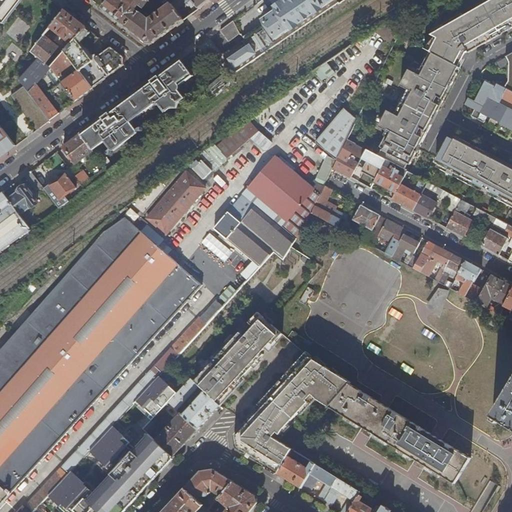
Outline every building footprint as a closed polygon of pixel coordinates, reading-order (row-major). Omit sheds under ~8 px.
[(0,0),(0,13),(11,22),(28,0),(0,0)] [(125,0),(110,0),(103,8),(147,43),(154,43),(184,21),(172,3),(150,20),(137,9),(141,4),(145,8),(151,0),(125,0)] [(169,0),(172,3),(184,21),(200,9),(192,0),(169,0)] [(192,0),(200,9),(211,1),(210,0),(192,0)] [(275,7),(277,10),(263,20),(275,39),(290,29),(291,30),(298,26),(297,25),(314,13),(315,14),(322,9),(321,8),(332,0),(286,0),(283,3),(282,2),(275,7)] [(468,52),(468,53),(493,39),(491,36),(507,27),(509,30),(511,28),(511,0),(492,0),(464,16),(462,13),(443,24),(451,38),(454,37),(456,41),(455,42),(454,43),(454,46),(454,48),(456,49),(466,53),(468,52)] [(49,29),(70,46),(77,39),(81,33),(86,28),(65,11),(49,29)] [(230,42),(241,34),(234,21),(221,30),(230,42)] [(400,33),(396,31),(395,30),(394,31),(386,24),(375,31),(374,31),(393,47),(400,33)] [(86,28),(81,33),(93,44),(99,37),(86,28)] [(372,33),(364,38),(367,42),(375,37),(372,33)] [(59,47),(45,35),(32,51),(39,57),(46,63),(59,47)] [(93,60),(77,39),(70,46),(65,51),(75,65),(79,70),(80,70),(94,88),(124,65),(125,58),(111,47),(93,60)] [(218,51),(210,39),(198,48),(207,59),(218,51)] [(356,116),(358,118),(360,114),(391,50),(382,45),(352,107),(359,112),(356,116)] [(255,55),(250,47),(230,60),(235,68),(255,55)] [(51,62),(49,65),(52,68),(59,77),(64,73),(69,69),(75,65),(65,51),(54,64),(51,62)] [(404,170),(407,171),(407,170),(405,169),(408,164),(410,165),(417,152),(415,151),(419,144),(421,145),(431,125),(429,124),(435,112),(437,113),(447,94),(445,93),(449,86),(451,87),(458,74),(456,73),(459,67),(430,52),(426,59),(424,58),(418,69),(420,70),(418,75),(406,68),(398,84),(410,91),(396,116),(385,109),(376,125),(388,132),(386,136),(383,135),(378,146),(380,147),(376,155),(387,161),(390,163),(404,170)] [(38,84),(52,68),(49,65),(46,63),(39,57),(20,79),(51,120),(60,113),(38,84)] [(193,76),(181,60),(82,134),(94,150),(94,151),(107,141),(113,150),(115,151),(117,150),(137,135),(138,134),(137,131),(131,123),(150,110),(151,110),(152,111),(154,110),(155,110),(156,108),(156,107),(155,105),(156,104),(157,105),(159,105),(161,105),(167,112),(175,106),(180,112),(189,105),(176,88),(193,76)] [(327,63),(320,68),(329,79),(336,73),(327,63)] [(69,78),(63,83),(65,85),(76,101),(94,88),(80,70),(79,70),(75,65),(69,69),(73,75),(69,78)] [(63,83),(69,78),(64,73),(59,77),(62,81),(63,83)] [(51,90),(65,110),(76,101),(65,85),(63,83),(62,81),(51,90)] [(496,87),(485,81),(475,101),(469,98),(465,105),(475,110),(471,116),(484,123),(487,117),(500,123),(499,124),(511,130),(509,136),(511,136),(511,109),(502,104),(500,103),(495,89),(496,87)] [(305,84),(300,88),(303,92),(309,88),(305,84)] [(502,104),(506,97),(504,96),(507,89),(505,88),(497,84),(496,87),(495,89),(500,103),(502,104)] [(299,101),(289,89),(286,92),(253,115),(264,130),(299,101)] [(345,106),(335,98),(324,110),(334,119),(345,106)] [(356,116),(345,106),(334,119),(316,141),(338,159),(358,118),(356,116)] [(251,122),(228,136),(217,146),(228,158),(259,132),(251,122)] [(0,157),(16,146),(3,128),(0,130),(0,157)] [(76,164),(94,150),(82,134),(64,148),(76,164)] [(511,165),(507,163),(505,167),(494,161),(496,157),(456,137),(453,142),(448,139),(435,162),(443,166),(441,170),(453,176),(455,172),(460,176),(459,179),(473,187),(475,183),(498,195),(496,198),(511,206),(511,165)] [(349,149),(363,156),(366,150),(347,140),(333,168),(351,178),(359,164),(346,157),(348,154),(347,153),(349,149)] [(227,161),(214,146),(203,155),(216,170),(227,161)] [(327,154),(317,176),(326,181),(336,158),(327,154)] [(507,163),(496,157),(494,161),(505,167),(507,163)] [(195,158),(188,166),(209,184),(216,175),(195,158)] [(252,260),(260,267),(274,252),(284,260),(312,214),(321,196),(276,158),(245,194),(251,200),(235,217),(229,212),(215,229),(252,260)] [(388,168),(390,163),(387,161),(375,183),(396,194),(401,185),(408,172),(407,171),(404,170),(401,175),(388,168)] [(102,168),(107,175),(110,173),(105,166),(102,168)] [(36,191),(42,186),(32,172),(26,177),(36,191)] [(206,188),(187,173),(148,218),(166,234),(206,188)] [(50,186),(60,200),(77,188),(66,174),(50,186)] [(93,175),(81,184),(86,190),(98,181),(93,175)] [(409,189),(401,185),(396,194),(393,200),(413,211),(422,196),(419,194),(421,189),(418,187),(420,182),(414,179),(409,189)] [(462,200),(428,183),(425,189),(428,190),(458,207),(462,200)] [(26,186),(8,199),(21,216),(38,203),(26,186)] [(60,200),(50,186),(45,189),(60,209),(64,206),(60,200)] [(338,207),(334,205),(328,202),(334,190),(326,186),(321,196),(312,214),(329,223),(338,207)] [(334,205),(338,207),(344,196),(336,192),(334,205)] [(8,199),(4,193),(0,195),(0,251),(31,230),(21,216),(8,199)] [(437,204),(422,196),(413,211),(429,219),(437,204)] [(487,222),(475,244),(482,247),(494,225),(495,223),(497,218),(462,200),(458,207),(447,229),(466,239),(475,222),(469,219),(471,216),(468,215),(466,217),(459,213),(462,209),(487,222)] [(353,220),(373,231),(381,216),(377,214),(362,205),(353,220)] [(373,231),(366,243),(367,244),(373,247),(379,236),(388,219),(381,216),(373,231)] [(0,505),(203,286),(159,247),(142,232),(148,225),(149,224),(142,218),(135,226),(126,218),(104,232),(0,351),(0,505)] [(511,240),(508,248),(511,249),(511,226),(497,218),(495,223),(507,229),(505,232),(510,235),(511,236),(511,240)] [(395,248),(397,249),(405,234),(408,230),(388,219),(379,236),(387,240),(386,244),(388,245),(394,249),(395,248)] [(165,240),(148,225),(142,232),(159,247),(165,240)] [(496,226),(494,225),(482,247),(499,257),(509,238),(494,230),(496,226)] [(420,243),(405,234),(397,249),(393,258),(399,261),(406,249),(412,252),(410,254),(413,256),(414,255),(420,243)] [(421,273),(436,245),(429,241),(419,258),(413,269),(421,273)] [(444,264),(435,281),(439,282),(447,266),(454,254),(436,245),(421,273),(429,277),(438,261),(444,264)] [(455,275),(458,276),(466,261),(454,254),(447,266),(456,271),(455,275)] [(419,258),(414,255),(413,256),(408,266),(413,269),(419,258)] [(260,267),(252,260),(238,275),(246,282),(260,267)] [(468,279),(475,283),(480,272),(482,269),(479,268),(466,261),(458,276),(467,280),(468,279)] [(511,291),(511,285),(492,275),(485,289),(477,303),(499,315),(504,306),(511,291)] [(485,289),(474,284),(467,297),(477,303),(485,289)] [(232,285),(221,296),(227,301),(238,290),(232,285)] [(314,290),(309,287),(300,301),(306,305),(314,290)] [(449,292),(438,289),(429,303),(426,308),(433,314),(439,318),(442,309),(446,299),(449,292)] [(174,346),(181,353),(224,306),(218,301),(202,318),(201,317),(174,346)] [(392,308),(389,314),(400,321),(403,315),(392,308)] [(274,344),(284,334),(262,313),(260,312),(250,322),(258,330),(274,344)] [(490,319),(488,323),(497,329),(499,325),(490,319)] [(425,328),(422,334),(432,340),(436,335),(425,328)] [(200,387),(202,389),(206,392),(219,404),(230,392),(228,391),(231,386),(235,383),(236,385),(265,355),(272,347),(274,344),(258,330),(255,332),(248,340),(240,333),(195,382),(200,387)] [(371,343),(367,349),(378,355),(382,350),(371,343)] [(31,511),(24,506),(18,511),(35,511),(37,511),(41,506),(50,496),(73,471),(90,452),(115,426),(138,400),(161,375),(174,361),(179,355),(172,348),(28,505),(33,510),(31,511)] [(265,465),(270,468),(278,474),(289,456),(291,453),(293,450),(330,407),(351,384),(352,383),(309,356),(298,367),(300,369),(291,378),(289,377),(262,407),(264,408),(257,416),(255,414),(253,415),(245,425),(247,427),(238,436),(240,447),(245,450),(246,449),(255,454),(254,456),(266,463),(265,465)] [(157,441),(145,429),(170,403),(192,379),(174,361),(161,375),(138,400),(115,426),(90,452),(73,471),(50,496),(41,506),(37,511),(38,511),(122,511),(174,457),(157,441)] [(404,363),(400,368),(411,375),(415,370),(404,363)] [(200,387),(195,382),(192,379),(170,403),(178,410),(200,387)] [(378,401),(351,384),(330,407),(362,427),(373,433),(415,459),(426,466),(456,484),(472,458),(441,440),(444,435),(434,428),(431,434),(388,407),(391,402),(381,396),(378,401)] [(511,427),(511,388),(495,417),(511,427)] [(194,403),(183,415),(199,430),(221,406),(219,404),(206,392),(198,400),(196,397),(192,402),(194,403)] [(182,414),(157,441),(174,457),(199,430),(183,415),(182,414)] [(298,458),(300,454),(293,450),(291,453),(298,458)] [(309,468),(289,456),(278,474),(302,488),(316,464),(311,461),(310,463),(311,464),(309,468)] [(319,479),(333,487),(338,478),(316,464),(302,488),(310,493),(319,479)] [(213,489),(221,496),(234,482),(214,469),(202,470),(186,488),(203,504),(204,505),(208,501),(205,498),(213,489)] [(340,492),(355,501),(361,491),(338,478),(333,487),(340,492)] [(227,510),(225,511),(250,511),(258,503),(256,496),(234,482),(221,496),(218,499),(216,502),(209,510),(211,511),(221,511),(223,511),(217,506),(222,501),(226,505),(224,508),(227,510)] [(340,492),(333,487),(329,493),(324,502),(331,506),(340,492)] [(189,511),(196,511),(203,504),(186,488),(163,511),(188,511),(189,511)] [(324,489),(319,499),(324,502),(329,493),(324,489)] [(360,501),(365,494),(361,491),(355,501),(352,506),(348,511),(379,511),(384,506),(380,503),(376,510),(360,501)]
